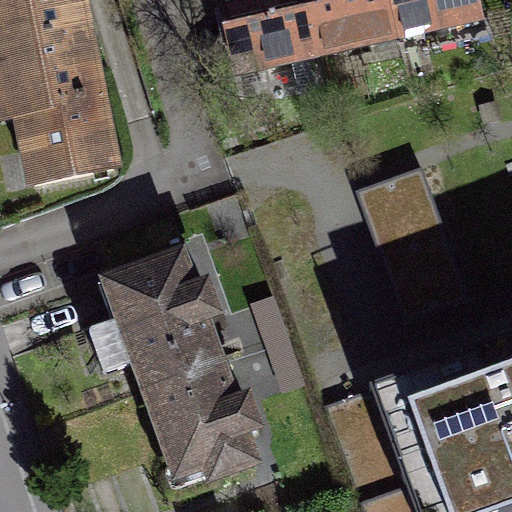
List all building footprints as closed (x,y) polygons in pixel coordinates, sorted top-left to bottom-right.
[(0,0),(0,106),(3,122),(20,119),(36,187),(113,170),(78,0),(0,0)] [(222,0),(239,72),(319,54),(306,0),(222,0)] [(306,0),(319,54),(397,36),(388,0),(306,0)] [(388,0),(397,36),(477,18),(472,0),(388,0)] [(422,173),(358,195),(387,278),(451,256),(422,173)] [(125,328),(147,392),(219,367),(203,321),(217,316),(207,287),(192,292),(180,259),(100,288),(115,331),(125,328)] [(453,261),(390,281),(405,324),(467,304),(453,261)] [(511,511),(511,320),(358,374),(405,511),(511,511)] [(233,407),(219,367),(147,392),(178,476),(207,466),(212,478),(254,463),(244,435),(257,431),(247,402),(233,407)]
